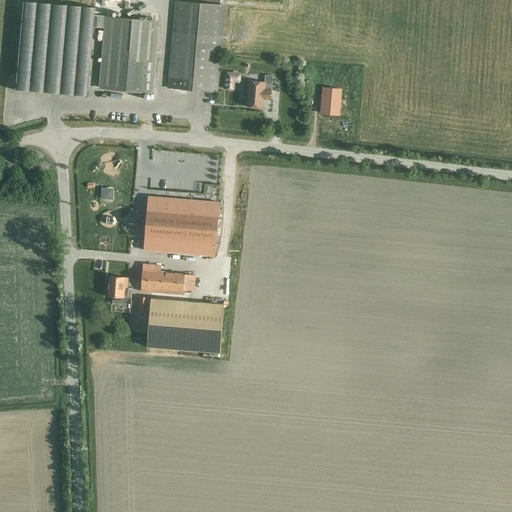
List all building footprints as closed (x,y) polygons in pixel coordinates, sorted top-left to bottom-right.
[(222,92),(223,84),(218,83),(227,6),(177,1),(168,88),(222,92)] [(106,27),(100,88),(151,92),(157,21),(107,17),(106,27)] [(271,100),(273,76),(265,75),(265,82),(248,80),(246,106),(263,108),(264,99),(271,100)] [(323,88),(321,113),(330,114),(331,111),(338,111),(340,89),(323,88)] [(148,196),(144,250),(164,252),(214,256),(219,202),(148,196)] [(142,264),(142,270),(140,290),(183,294),(183,290),(194,291),(195,275),(160,272),(161,265),(142,264)] [(108,296),(113,297),(113,303),(123,304),(123,297),(124,297),(125,287),(127,287),(128,277),(123,277),(109,276),(108,296)] [(140,297),(138,311),(146,311),(147,297),(140,297)] [(150,311),(147,347),(220,353),(224,304),(151,298),(150,311)]
